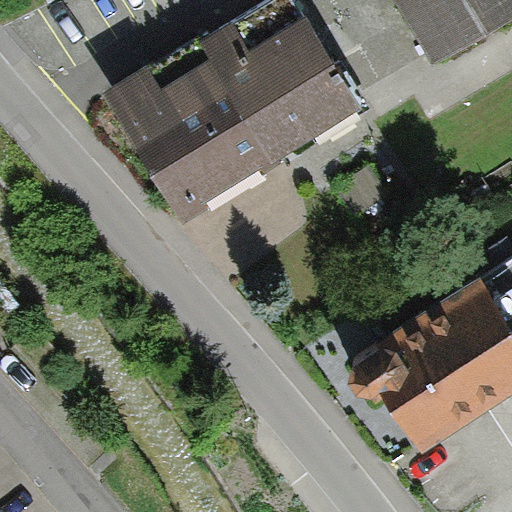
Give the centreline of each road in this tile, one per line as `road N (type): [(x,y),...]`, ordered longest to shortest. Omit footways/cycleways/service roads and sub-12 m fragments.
road 1 (residential): [(370,511),(0,90)]
road 2 (residential): [(0,410),(93,511)]
